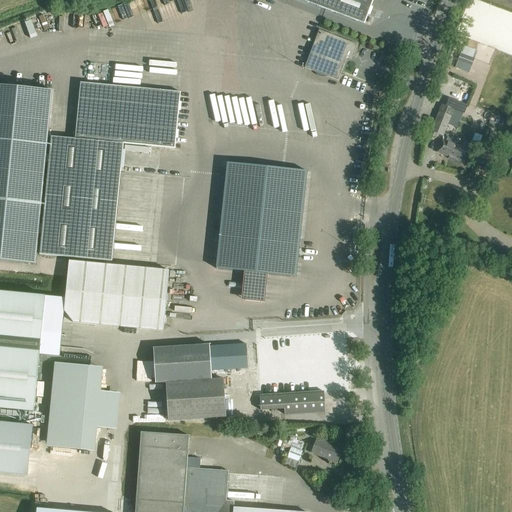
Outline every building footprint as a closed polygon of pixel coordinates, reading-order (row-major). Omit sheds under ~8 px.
[(158,8),(143,13),(147,25),(161,21),(162,13),(166,13),(165,19),(170,20),(170,19),(179,20),(179,16),(185,15),(180,0),(159,0),(161,5),(161,9),(158,8)] [(297,0),(364,25),(373,0),(297,0)] [(112,10),(108,11),(114,25),(118,24),(112,10)] [(23,22),(26,38),(41,35),(38,19),(23,22)] [(18,23),(0,27),(0,45),(22,40),(18,23)] [(319,30),(309,54),(304,68),(315,73),(316,75),(318,77),(321,78),(324,78),(327,77),(337,81),(346,58),(351,60),(357,45),(319,30)] [(471,67),(474,59),(460,54),(457,62),(471,67)] [(50,137),(39,255),(111,262),(123,144),(175,149),(180,93),(80,83),(74,140),(50,137)] [(0,86),(0,261),(36,265),(47,147),(52,92),(0,86)] [(240,120),(235,92),(221,95),(220,89),(207,92),(212,118),(219,117),(220,124),(240,120)] [(311,127),(311,98),(282,99),(283,128),(311,127)] [(261,121),(259,99),(246,100),(247,122),(261,121)] [(441,106),(431,132),(443,137),(453,111),(441,106)] [(478,125),(474,135),(481,138),(485,127),(478,125)] [(467,152),(461,149),(451,144),(452,143),(442,139),(436,153),(448,158),(447,159),(456,163),(456,161),(462,163),(467,152)] [(227,163),(216,269),(244,272),(267,274),(296,277),(307,172),(227,163)] [(163,332),(169,271),(69,262),(65,298),(64,312),(63,316),(73,323),(163,332)] [(64,312),(65,298),(45,296),(0,291),(0,408),(34,412),(43,358),(61,361),(64,312)] [(209,346),(153,349),(155,384),(212,380),(211,371),(248,369),(246,345),(210,347),(209,346)] [(54,364),(46,447),(95,452),(97,428),(117,430),(121,394),(101,392),(103,368),(54,364)] [(223,380),(168,383),(166,384),(168,421),(226,418),(223,380)] [(325,413),(323,393),(309,394),(259,397),(260,411),(284,409),(284,415),(325,413)] [(0,473),(28,476),(32,425),(0,422),(0,473)] [(189,436),(141,433),(134,511),(288,511),(233,508),(234,502),(226,502),(228,472),(186,469),(187,458),(189,436)] [(296,470),(301,456),(303,453),(301,452),(304,444),(290,438),(287,446),(282,444),(279,452),(288,455),(284,465),(296,470)] [(337,463),(339,456),(342,448),(317,438),(311,453),(337,463)] [(186,469),(207,470),(212,471),(213,460),(187,458),(186,469)]
